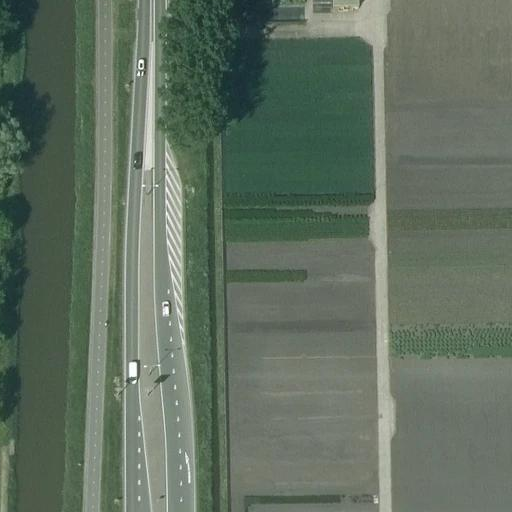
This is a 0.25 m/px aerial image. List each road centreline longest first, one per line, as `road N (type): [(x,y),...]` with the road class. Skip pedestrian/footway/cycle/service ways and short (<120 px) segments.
road 1 (primary): [(178,511),(151,0)]
road 2 (primary): [(150,0),(134,185),(134,511)]
